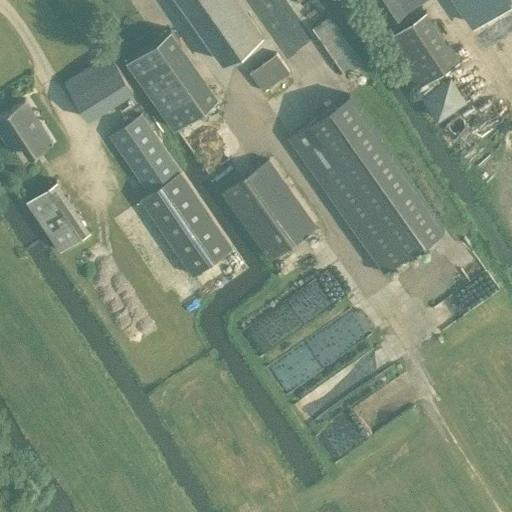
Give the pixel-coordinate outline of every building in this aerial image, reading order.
[(180,0),(224,60),(263,32),(239,0),(180,0)] [(367,0),(384,25),(425,0),(367,0)] [(511,0),(480,0),(499,29),(511,20),(511,0)] [(459,59),(426,10),(385,37),(418,87),(459,59)] [(313,27),(319,35),(345,72),(363,59),(331,14),(313,27)] [(183,43),(173,28),(128,58),(175,127),(216,99),(181,47),(183,43)] [(134,90),(110,52),(66,80),(89,117),(134,90)] [(264,90),(290,71),(277,52),(251,71),(264,90)] [(445,228),(349,93),(288,137),(384,271),(445,228)] [(31,155),(54,141),(26,97),(0,113),(0,128),(13,148),(23,142),(31,155)] [(111,134),(149,191),(182,170),(141,112),(111,134)] [(271,257),(316,225),(269,158),(224,191),(271,257)] [(141,196),(194,273),(234,247),(182,170),(149,191),(141,196)] [(27,199),(61,249),(91,229),(57,179),(27,199)]
